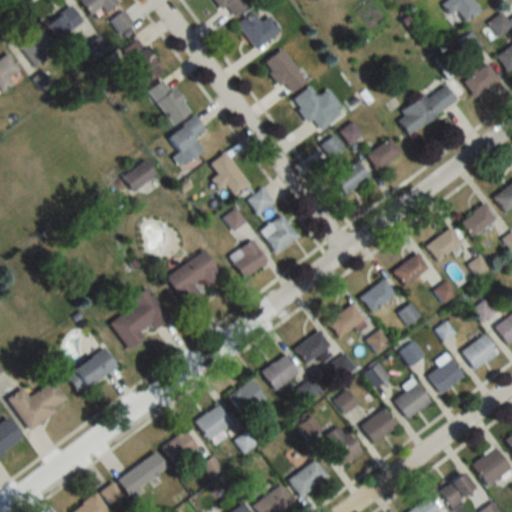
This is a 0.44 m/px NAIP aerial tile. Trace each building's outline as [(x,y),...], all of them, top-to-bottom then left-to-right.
[(77,0),(88,14),(98,7),(102,12),(114,3),(112,0),(77,0)] [(211,0),(218,8),(223,4),(231,15),(245,4),(242,0),(211,0)] [(442,0),(441,1),(454,24),(476,11),(469,0),(442,0)] [(42,25),(53,40),(78,20),(66,5),(42,25)] [(276,31),(266,14),(256,21),(250,11),(234,22),(250,48),(276,31)] [(485,19),(493,35),(509,27),(500,11),(485,19)] [(117,32),(129,23),(121,12),(109,20),(117,32)] [(44,60),(39,51),(49,45),(39,29),(16,43),(31,67),(44,60)] [(106,47),(95,35),(84,45),(94,57),(106,47)] [(137,88),(159,71),(134,38),(118,50),(135,73),(129,78),(137,88)] [(467,51),(477,44),(472,38),(463,45),(467,51)] [(511,65),(511,40),(493,55),(505,71),(511,65)] [(288,92),(303,80),(277,48),(259,63),(276,85),(280,82),(288,92)] [(7,77),(17,72),(7,54),(0,57),(0,90),(11,85),(7,77)] [(459,81),(471,96),(495,78),(483,62),(459,81)] [(39,92),(51,84),(42,70),(30,77),(39,92)] [(143,92),(170,125),(188,111),(161,77),(143,92)] [(391,116),(405,135),(453,100),(439,82),(391,116)] [(316,129),(340,111),(323,89),(313,96),(306,86),(287,100),(304,122),(309,119),(316,129)] [(190,138),(201,129),(190,115),(162,138),(183,164),(200,150),(190,138)] [(346,143),(358,134),(348,122),(337,132),(346,143)] [(373,170),(397,153),(386,137),(362,154),(373,170)] [(230,197),(246,184),(221,152),(206,164),(214,174),(207,180),(215,190),(221,185),(230,197)] [(117,177),(128,193),(153,175),(143,160),(117,177)] [(329,179),(341,194),(364,176),(353,161),(329,179)] [(511,180),(490,196),(501,212),(511,204),(511,180)] [(255,215),(271,202),(259,187),(243,199),(255,215)] [(466,236),(492,221),(482,204),(457,218),(466,236)] [(242,220),(232,208),(221,217),(231,229),(242,220)] [(256,231),(273,254),(295,237),(278,214),(256,231)] [(433,261),(458,243),(446,227),(421,245),(433,261)] [(243,278),(263,258),(246,239),(225,259),(243,278)] [(183,308),(222,283),(201,251),(162,276),(183,308)] [(424,269),(414,253),(389,269),(399,285),(424,269)] [(356,297),(369,312),(391,293),(379,278),(356,297)] [(430,290),(439,303),(452,295),(443,281),(430,290)] [(143,337),(141,335),(165,319),(144,287),(127,297),(132,305),(106,322),(125,350),(143,337)] [(478,323),(490,314),(482,301),(469,309),(478,323)] [(417,315),(406,302),(394,312),(404,325),(417,315)] [(357,333),(364,316),(336,306),(327,329),(342,335),(345,328),(357,333)] [(511,339),(511,308),(511,309),(490,328),(506,345),(511,339)] [(441,341),(452,333),(443,321),(432,329),(441,341)] [(291,346),(302,362),(326,345),(315,329),(291,346)] [(386,344),(375,329),(362,338),(373,353),(386,344)] [(494,353),(481,334),(457,350),(471,370),(494,353)] [(408,365),(421,355),(410,341),(397,351),(408,365)] [(74,392),(113,367),(101,348),(62,373),(74,392)] [(351,368),(342,353),(327,363),(336,377),(351,368)] [(271,389),(294,372),(280,354),(257,371),(271,389)] [(434,392),(459,379),(448,358),(423,371),(434,392)] [(361,373),(372,388),(386,377),(375,363),(361,373)] [(318,392),(306,377),(294,388),(306,402),(318,392)] [(224,395),(238,414),(261,398),(248,379),(224,395)] [(25,396),(20,389),(4,398),(23,429),(64,403),(50,381),(25,396)] [(404,419),(424,403),(411,385),(390,400),(404,419)] [(331,399),(341,412),(354,403),(344,389),(331,399)] [(227,422),(214,404),(190,422),(204,440),(227,422)] [(393,426),(379,408),(357,425),(370,443),(393,426)] [(0,453),(20,440),(4,417),(0,419),(0,453)] [(358,451),(338,424),(319,438),(338,465),(358,451)] [(172,466),(195,448),(180,429),(157,447),(172,466)] [(511,431),(501,438),(511,454),(511,431)] [(506,468),(489,446),(467,464),(484,486),(506,468)] [(163,467),(151,451),(113,478),(124,495),(163,467)] [(298,498),(325,477),(310,459),(284,481),(298,498)] [(450,511),(454,511),(461,507),(455,498),(469,487),(459,473),(435,491),(450,511)] [(98,488),(103,504),(118,499),(113,483),(98,488)] [(253,511),(277,511),(290,503),(277,485),(249,505),(253,511)] [(68,511),(103,511),(106,510),(93,493),(68,511)] [(405,511),(435,511),(424,497),(405,511)] [(496,511),(489,502),(476,511),(496,511)] [(245,511),(240,503),(225,511),(245,511)]
